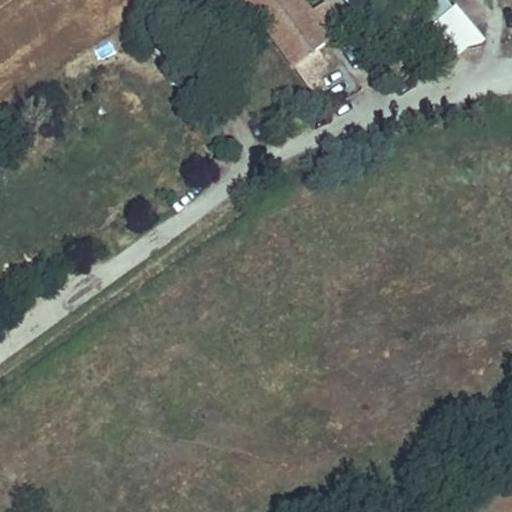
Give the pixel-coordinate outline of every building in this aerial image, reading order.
[(311,15),(299,0),(244,0),(294,68),(316,52),(331,42),(311,15)] [(346,31),(326,4),(311,15),(331,42),(346,31)] [(458,59),(482,40),(454,5),(430,24),(458,59)] [(326,66),(316,52),(294,68),(304,82),(326,66)] [(0,510),(19,494),(1,475),(0,476),(0,510)]
